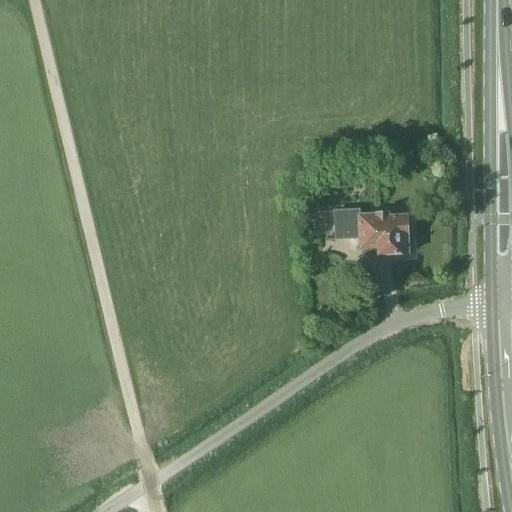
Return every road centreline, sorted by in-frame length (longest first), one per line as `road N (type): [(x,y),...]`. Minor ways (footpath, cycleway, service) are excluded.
road 1 (unclassified): [(103,511),(395,324),(504,306)]
road 2 (primary): [(504,306),(497,0)]
road 3 (primary): [(511,436),(504,306)]
